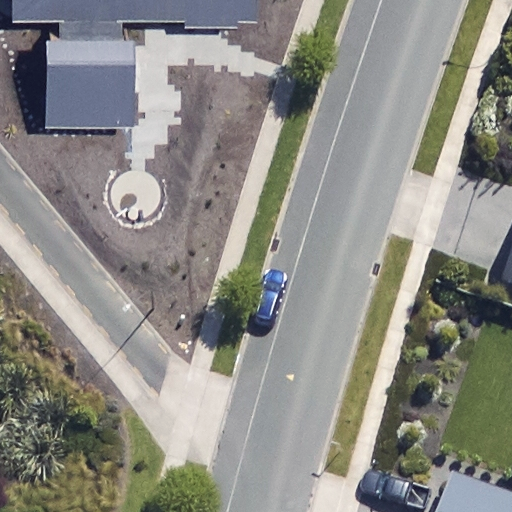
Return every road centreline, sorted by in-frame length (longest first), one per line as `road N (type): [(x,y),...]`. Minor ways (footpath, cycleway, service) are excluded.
road 1 (residential): [(267,500),(427,0)]
road 2 (residential): [(0,176),(267,500)]
